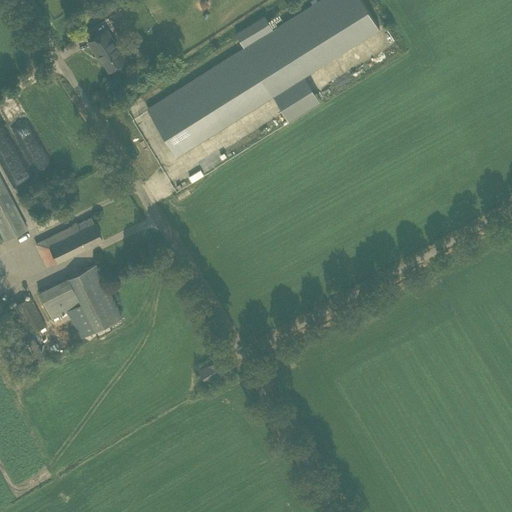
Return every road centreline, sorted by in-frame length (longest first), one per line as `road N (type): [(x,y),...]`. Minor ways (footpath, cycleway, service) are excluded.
road 1 (unclassified): [(246,349),(24,0)]
road 2 (unclassified): [(246,349),(511,208)]
road 3 (unclassified): [(341,511),(246,349)]
